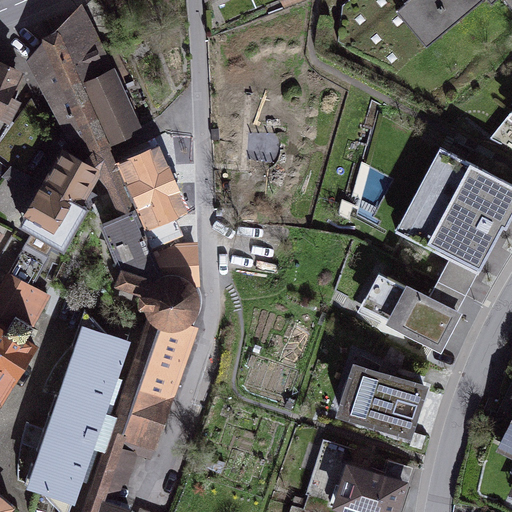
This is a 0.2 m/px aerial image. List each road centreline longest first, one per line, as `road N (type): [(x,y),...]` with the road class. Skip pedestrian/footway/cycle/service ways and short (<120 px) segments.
road 1 (residential): [(196,0),(212,301),(196,379),(156,489)]
road 2 (residential): [(511,302),(484,356),(447,465),(440,511)]
